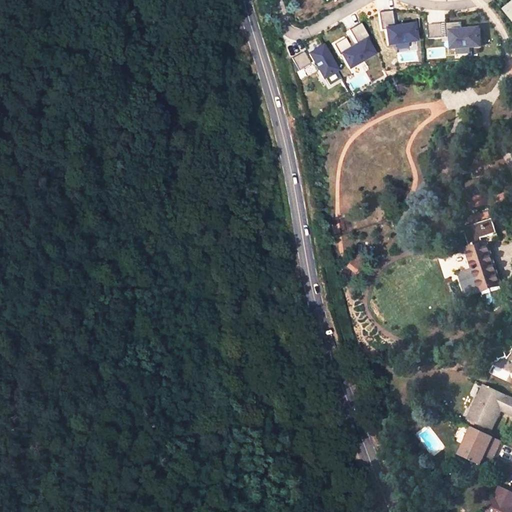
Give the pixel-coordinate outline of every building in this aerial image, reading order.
[(392,11),(378,13),(381,30),(385,30),(388,45),(416,41),(413,22),(401,24),(402,26),(395,28),(392,11)] [(352,29),(360,44),(354,47),(352,45),(342,51),(351,67),(376,53),(369,39),(373,37),(364,22),(352,29)] [(461,22),(446,24),(447,38),(451,37),(452,49),(481,47),(480,29),(462,30),(461,22)] [(443,38),(442,24),(428,25),(429,39),(443,38)] [(336,70),(322,47),(309,55),(323,78),(336,70)] [(310,64),(303,52),(291,59),(298,71),(310,64)] [(464,231),(470,249),(466,251),(472,271),(476,270),(483,292),(480,294),(483,304),(485,307),(488,309),(491,310),(493,310),(495,310),(497,309),(499,307),(500,307),(502,304),(502,302),(502,297),(483,239),(486,238),(497,234),(492,221),(464,231)] [(476,270),(458,276),(465,298),(480,294),(483,292),(476,270)] [(511,399),(483,387),(468,419),(485,427),(494,407),(501,410),(511,416),(511,415),(511,399)] [(494,407),(485,427),(491,430),(501,410),(494,407)] [(473,429),(465,447),(470,449),(466,458),(480,465),(484,455),(487,450),(495,454),(500,442),(473,429)] [(465,447),(461,456),(466,458),(470,449),(465,447)] [(495,454),(487,450),(484,455),(493,459),(495,454)] [(511,493),(499,488),(487,511),(511,511),(511,505),(510,505),(511,500),(511,493)]
